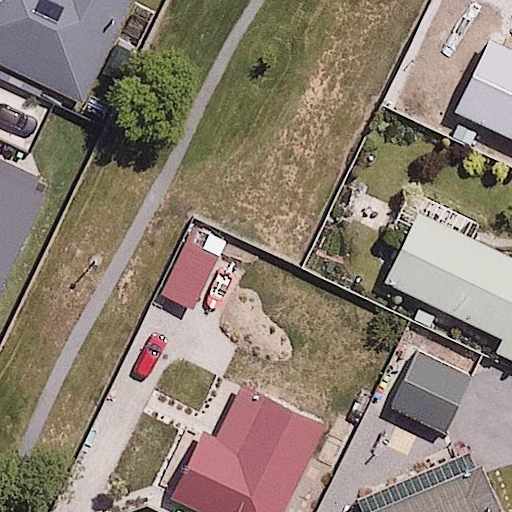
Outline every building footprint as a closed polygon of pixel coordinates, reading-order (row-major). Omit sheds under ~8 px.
[(0,0),(0,60),(89,101),(133,0),(0,0)] [(511,43),(494,34),(458,103),(511,130),(511,43)] [(0,302),(52,184),(0,161),(0,302)] [(511,257),(417,213),(387,278),(506,333),(499,349),(511,354),(511,257)] [(283,511),(329,420),(168,341),(141,397),(184,418),(150,487),(201,511),(283,511)] [(482,369),(422,341),(392,405),(452,433),(482,369)] [(499,511),(479,461),(357,511),(499,511)]
